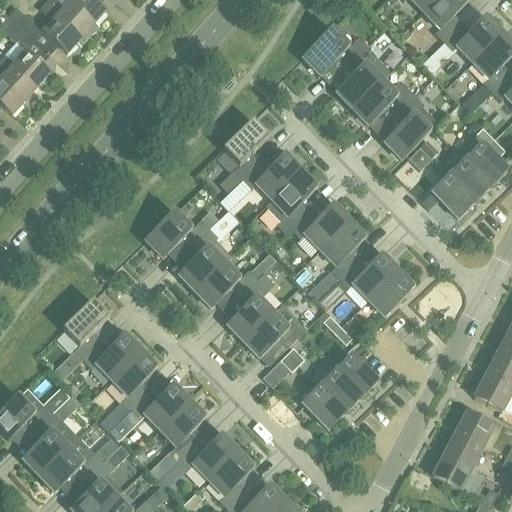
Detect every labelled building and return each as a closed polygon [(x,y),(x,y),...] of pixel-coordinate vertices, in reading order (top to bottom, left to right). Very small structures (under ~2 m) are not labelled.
[(47,0),(48,1),(87,36),(106,15),(89,0),(74,0),(71,3),(67,0),(47,0)] [(398,0),(404,5),(409,0),(424,16),(440,0),(398,0)] [(466,0),(440,0),(424,16),(440,32),(435,37),(443,46),(463,27),(455,18),(470,4),(466,0)] [(87,36),(48,1),(40,10),(54,23),(43,35),(67,57),(87,36)] [(17,12),(8,21),(31,42),(40,33),(17,12)] [(31,42),(8,21),(0,13),(0,31),(23,53),(31,42)] [(463,27),(443,46),(452,55),(457,50),(472,66),(502,37),(487,21),(472,36),(463,27)] [(347,69),(367,50),(358,41),(349,50),(333,33),(303,62),(320,79),(339,60),(347,69)] [(511,59),(511,47),(502,37),(472,66),(488,82),(483,87),(492,96),(511,77),(503,68),(511,59)] [(367,50),(347,69),(356,78),(337,96),(352,113),(382,84),(367,68),(376,59),(367,50)] [(0,64),(0,69),(31,98),(50,76),(26,54),(15,65),(7,57),(0,64)] [(31,98),(0,69),(0,107),(12,119),(31,98)] [(511,77),(492,96),(500,105),(505,100),(511,107),(511,77)] [(391,93),(382,84),(352,113),(368,129),(387,110),(396,119),(415,100),(400,84),(391,93)] [(445,84),(423,97),(433,115),(455,101),(445,84)] [(415,100),(396,119),(404,128),(385,146),(401,163),(431,134),(415,118),(424,109),(415,100)] [(243,184),(263,164),(254,156),(269,141),(253,124),(223,153),(239,170),(234,175),(243,184)] [(487,149),(494,143),(483,131),(476,138),(487,149)] [(505,155),(494,143),(487,149),(499,161),(505,155)] [(427,144),(420,150),(431,162),(438,156),(427,144)] [(464,165),(490,191),(506,176),(480,149),(464,165)] [(431,162),(420,150),(408,162),(420,174),(431,162)] [(271,173),(263,164),(243,184),(251,193),(256,188),(272,204),(302,175),(286,159),(271,173)] [(464,165),(449,180),(474,206),(490,191),(464,165)] [(317,191),(302,175),(272,204),(287,220),(282,225),(291,234),(311,214),(303,206),(317,191)] [(474,206),(449,180),(433,195),(458,222),(474,206)] [(319,223),(311,214),(291,234),(300,243),(305,238),(320,254),(350,225),(334,209),(319,223)] [(190,252),(210,233),(201,224),(192,232),(176,216),(146,244),(162,261),(181,243),(190,252)] [(366,241),(350,225),(320,254),(336,270),(331,275),(339,284),(359,265),(351,256),(366,241)] [(210,233),(190,252),(198,260),(179,279),(195,295),(225,266),(209,250),(218,242),(210,233)] [(368,273),(359,265),(339,284),(348,293),(353,288),(369,304),(398,275),(383,259),(368,273)] [(225,266),(195,295),(211,311),(230,293),(238,302),(258,283),(249,274),(240,282),(225,266)] [(414,291),(398,275),(369,304),(384,320),(414,291)] [(264,277),(258,283),(238,302),(247,310),(228,329),(243,345),(273,316),(260,303),(275,288),(264,277)] [(83,364),(103,344),(94,336),(109,321),(93,304),(63,333),(79,350),(74,355),(83,364)] [(289,332),(273,316),(243,345),(259,362),(278,343),(287,352),(307,333),(298,324),(289,332)] [(334,337),(341,331),(330,319),(323,326),(334,337)] [(341,331),(334,337),(346,349),(352,342),(341,331)] [(511,339),(507,337),(496,357),(511,365),(511,339)] [(103,344),(83,364),(91,373),(96,368),(112,384),(142,355),(126,339),(111,353),(103,344)] [(287,358),(298,369),(304,363),(293,352),(287,358)] [(157,371),(142,355),(112,384),(127,400),(122,405),(131,414),(151,395),(142,386),(157,371)] [(511,365),(496,357),(485,378),(511,392),(511,391),(511,365)] [(298,369),(287,358),(263,382),(272,391),(290,374),(292,376),(298,369)] [(350,360),(334,376),(360,402),(376,387),(350,360)] [(360,402),(334,376),(319,391),(344,417),(360,402)] [(511,392),(485,378),(473,401),(500,415),(511,392)] [(151,395),(131,414),(140,423),(145,418),(160,434),(190,405),(174,389),(159,403),(151,395)] [(344,417),(319,391),(303,407),(328,433),(344,417)] [(27,392),(20,400),(0,418),(0,438),(6,445),(25,427),(34,436),(54,416),(45,407),(43,409),(27,392)] [(190,405),(160,434),(176,450),(171,455),(179,464),(199,445),(191,436),(206,421),(190,405)] [(465,415),(453,437),(481,451),(492,430),(465,415)] [(54,416),(34,436),(42,444),(23,463),(39,479),(68,450),(77,441),(62,425),(54,416)] [(481,451),(453,437),(442,458),(469,473),(481,451)] [(199,445),(179,464),(188,473),(193,468),(209,484),(238,455),(223,439),(208,453),(199,445)] [(68,450),(39,479),(55,495),(74,477),(82,486),(102,467),(87,451),(77,441),(68,450)] [(238,455),(209,484),(224,500),(219,505),(225,511),(229,511),(248,495),(239,486),(254,472),(238,455)] [(469,473),(442,458),(431,480),(458,494),(469,473)] [(106,462),(102,467),(82,486),(90,494),(72,511),(104,511),(117,500),(123,495),(107,479),(115,471),(106,462)] [(511,471),(511,468),(504,464),(497,477),(506,482),(511,471)] [(248,495),(229,511),(279,511),(287,505),(271,489),(256,503),(248,495)] [(490,511),(498,497),(489,492),(481,507),(490,511)] [(136,511),(128,511),(117,500),(104,511),(154,511),(146,503),(136,511)] [(182,511),(177,500),(165,506),(167,511),(182,511)]
